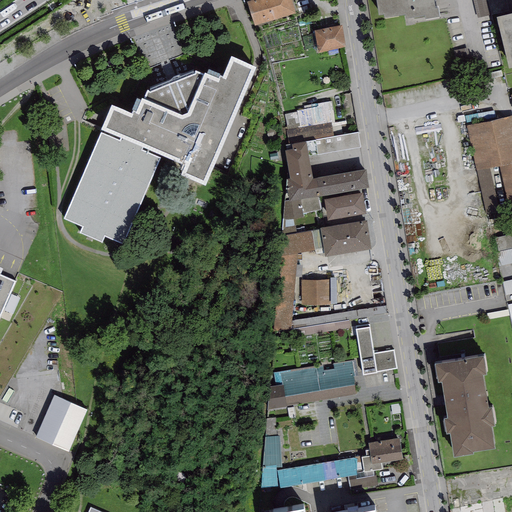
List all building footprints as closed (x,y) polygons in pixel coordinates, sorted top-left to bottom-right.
[(291,0),(252,0),(247,2),(254,26),(296,13),(291,0)] [(373,0),(374,2),(376,1),(378,18),(383,18),(384,22),(405,18),(406,22),(424,19),(425,23),(440,20),(438,11),(435,11),(433,0),(436,0),(435,0),(373,0)] [(473,0),(478,19),(509,12),(505,0),(473,0)] [(511,67),(511,13),(496,17),(509,69),(511,67)] [(342,25),(314,31),(318,53),(346,47),(342,25)] [(255,71),(231,59),(223,80),(220,79),(220,83),(197,74),(195,78),(150,96),(147,94),(144,103),(141,101),(134,118),(112,108),(63,220),(83,228),(80,235),(102,244),(104,238),(123,245),(161,158),(185,167),(181,179),(205,188),(255,71)] [(334,122),(331,102),(318,104),(318,103),(304,106),(304,110),(297,112),(285,115),(287,127),(285,128),(288,145),(291,145),(334,138),(331,123),(334,122)] [(511,116),(466,126),(486,215),(510,210),(511,217),(511,116)] [(361,149),(358,133),(334,138),(291,145),(292,152),(285,153),(290,181),(287,182),(285,202),(289,202),(289,203),(318,199),(368,190),(366,171),(313,180),(309,157),(361,149)] [(362,195),(324,201),(329,227),(366,221),(362,195)] [(320,211),(318,199),(289,203),(289,202),(285,202),(283,221),(303,218),(303,214),(320,211)] [(329,227),(321,229),(321,230),(324,250),(326,259),(371,251),(366,221),(329,227)] [(324,250),(321,230),(281,237),(280,257),(298,254),(324,250)] [(511,249),(497,253),(500,267),(511,263),(511,249)] [(292,322),(298,254),(280,257),(273,331),(278,331),(291,330),(291,329),(292,322)] [(0,318),(15,282),(0,275),(0,318)] [(330,280),(301,281),(301,306),(331,305),(330,280)] [(501,283),(465,287),(467,303),(475,302),(475,307),(504,304),(501,283)] [(386,306),(292,322),(291,329),(349,320),(387,314),(386,306)] [(350,328),(349,320),(291,329),(291,330),(278,331),(279,340),(350,328)] [(370,328),(356,330),(363,377),(377,374),(377,373),(397,370),(394,350),(374,354),(370,328)] [(483,355),(435,362),(438,381),(441,380),(447,417),(443,417),(445,432),(449,431),(453,456),(472,453),(471,450),(494,447),(490,425),(494,424),(491,406),(488,407),(483,374),(486,373),(483,355)] [(357,375),(355,360),(333,364),(334,370),(335,378),(353,376),(357,375)] [(323,365),(273,373),(275,387),(269,387),(267,411),(287,409),(286,407),(355,395),(353,376),(335,378),(334,370),(324,371),(323,365)] [(87,410),(54,395),(36,438),(69,452),(87,410)] [(266,419),(265,437),(277,437),(277,436),(275,419),(266,419)] [(277,437),(265,437),(262,468),(276,468),(282,468),(280,437),(277,437)] [(399,440),(368,445),(369,451),(365,451),(366,456),(354,458),(354,459),(357,476),(357,479),(374,476),(373,471),(382,470),(381,464),(402,461),(399,440)] [(354,459),(277,472),(280,489),(357,476),(354,459)] [(277,487),(276,468),(262,468),(261,487),(266,487),(277,487)]
